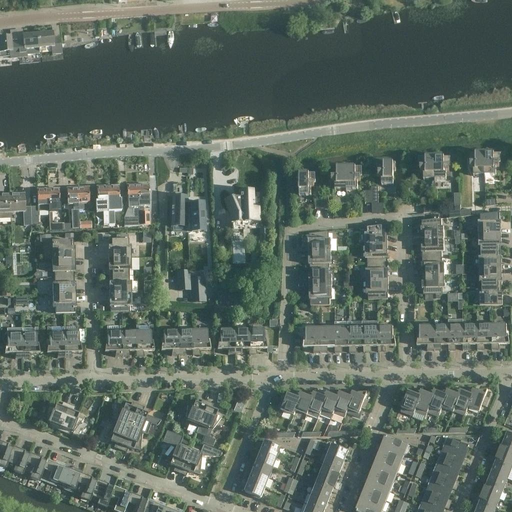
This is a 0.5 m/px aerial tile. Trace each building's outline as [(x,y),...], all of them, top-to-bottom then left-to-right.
[(37,35),(39,53),(40,53),(40,50),(51,49),(52,55),(61,55),(59,39),(53,39),(52,34),(37,35)] [(37,53),(39,53),(37,35),(22,36),(23,42),(17,43),(18,58),(26,58),(26,51),(37,50),(37,53)] [(0,60),(10,59),(18,58),(17,43),(11,43),(10,37),(0,38),(0,60)] [(485,179),(485,153),(475,154),(469,154),(469,164),(470,164),(471,169),(474,169),(474,177),(485,176),(485,179)] [(485,153),(485,179),(485,176),(496,176),(496,168),(499,168),(499,162),(499,154),(494,154),(494,153),(485,153)] [(435,182),(435,157),(425,157),(425,158),(419,158),(420,168),(421,172),(424,172),(424,180),(435,180),(435,182)] [(435,157),(435,182),(436,182),(436,180),(447,180),(446,172),(449,172),(449,166),(449,157),(444,157),(435,157)] [(383,163),(377,163),(377,173),(379,173),(379,178),(382,178),(382,186),(394,185),(393,162),(383,163)] [(346,193),(347,193),(346,167),(337,168),(337,169),(331,169),(331,178),(332,178),(332,183),(335,183),(335,191),(346,190),(346,193)] [(346,167),(347,193),(347,190),(358,190),(358,182),(361,182),(361,168),(356,168),(356,167),(346,167)] [(315,174),(309,174),(309,173),(299,174),(299,175),(297,175),(297,184),(299,184),(300,197),(312,196),(311,188),(315,188),(314,182),(315,182),(315,174)] [(133,218),(124,219),(124,227),(139,227),(138,209),(138,208),(138,185),(126,186),(127,203),(127,209),(133,208),(133,209),(133,218)] [(149,185),(138,185),(138,208),(144,207),(150,207),(149,202),(149,185)] [(119,186),(108,187),(108,209),(109,223),(109,225),(115,225),(114,211),(121,211),(121,203),(119,203),(119,186)] [(97,201),(95,201),(96,213),(103,212),(103,226),(109,225),(109,223),(108,209),(108,187),(96,187),(97,201)] [(72,224),(64,224),(65,231),(72,231),(72,229),(79,229),(78,210),(79,210),(78,188),(66,189),(67,206),(73,205),(73,211),(71,211),(72,224)] [(89,188),(78,188),(79,210),(84,210),(84,205),(89,205),(89,188)] [(59,189),(48,190),(49,212),(49,226),(49,232),(65,231),(64,224),(64,223),(61,223),(61,224),(53,225),(52,211),(59,211),(59,212),(61,212),(60,204),(59,189)] [(38,208),(31,208),(31,226),(39,226),(38,217),(39,217),(39,213),(49,212),(48,190),(37,190),(38,208)] [(231,199),(224,202),(228,212),(230,217),(231,230),(231,231),(259,229),(261,229),(260,208),(256,208),(253,209),(253,193),(239,193),(238,193),(238,198),(237,196),(236,196),(237,198),(231,201),(231,199)] [(24,194),(10,195),(11,214),(23,214),(24,227),(31,226),(31,208),(25,208),(24,194)] [(0,219),(11,219),(11,214),(10,195),(0,195),(0,219)] [(172,197),(171,227),(186,227),(187,208),(187,197),(172,197)] [(187,208),(186,227),(186,233),(206,232),(204,204),(189,205),(189,208),(187,208)] [(449,219),(461,218),(461,211),(449,212),(450,219),(449,219)] [(147,212),(139,213),(139,226),(148,226),(147,212)] [(479,234),(504,234),(504,222),(500,222),(500,214),(481,216),(481,222),(479,222),(479,234)] [(422,240),(444,240),(444,227),(441,227),(441,220),(422,222),(422,240)] [(365,247),(389,246),(389,234),(387,234),(386,226),(367,228),(367,234),(365,234),(365,247)] [(261,229),(259,229),(260,245),(268,244),(267,229),(261,229)] [(310,253),(331,252),(331,239),(329,240),(329,232),(310,234),(310,253)] [(504,247),(504,234),(479,234),(479,247),(481,247),(481,252),(501,252),(500,247),(504,247)] [(109,259),(131,258),(130,246),(128,246),(128,240),(127,240),(127,237),(115,237),(116,240),(109,240),(109,259)] [(444,252),(444,240),(422,240),(423,258),(442,258),(442,252),(444,252)] [(52,248),(52,260),(74,260),(73,241),(54,242),(54,248),(52,248)] [(389,246),(365,247),(366,259),(368,259),(368,264),(387,264),(387,259),(389,259),(389,246)] [(332,265),(331,252),(310,253),(310,271),(330,270),(329,265),(332,265)] [(479,270),(504,270),(504,258),(501,258),(501,252),(481,252),(481,258),(479,258),(479,270)] [(131,271),(131,258),(109,259),(109,277),(129,277),(129,271),(131,271)] [(442,263),(442,258),(423,258),(423,276),(445,276),(444,263),(442,263)] [(74,260),(52,260),(52,273),(54,273),(55,278),(74,278),(74,260)] [(366,283),(389,282),(389,270),(387,270),(387,264),(368,264),(368,270),(366,270),(366,283)] [(330,275),(330,270),(310,271),(311,289),(332,288),(332,275),(330,275)] [(504,270),(479,270),(480,283),(482,283),(482,288),(501,288),(501,283),(504,283),(504,270)] [(189,272),(177,273),(178,291),(191,290),(189,272)] [(445,288),(445,276),(423,276),(424,295),(443,294),(443,288),(445,288)] [(110,295),(131,295),(131,282),(129,282),(129,277),(109,277),(110,295)] [(74,278),(55,278),(55,284),(52,284),(53,296),(74,296),(74,278)] [(389,295),(389,282),(366,283),(366,295),(369,295),(369,301),(388,301),(388,295),(389,295)] [(205,286),(192,286),(193,303),(206,302),(205,286)] [(332,301),(332,288),(311,289),(311,307),(330,307),(330,301),(332,301)] [(501,294),(501,288),(482,288),(482,294),(480,294),(480,307),(504,306),(504,294),(501,294)] [(221,289),(220,305),(242,306),(243,298),(232,297),(233,289),(221,289)] [(132,307),(131,295),(110,295),(110,313),(129,313),(129,307),(132,307)] [(74,296),(53,296),(53,309),(55,309),(55,315),(75,314),(74,296)] [(463,351),(464,351),(463,326),(463,320),(448,320),(449,326),(449,351),(457,351),(456,346),(463,345),(463,351)] [(378,321),(364,322),(365,353),(372,353),(371,347),(378,347),(378,353),(379,353),(379,328),(378,321)] [(350,353),(349,322),(335,322),(335,329),(336,354),(343,353),(342,348),(349,348),(349,353),(350,353)] [(364,353),(365,353),(364,322),(351,322),(349,322),(350,353),(357,353),(357,348),(364,347),(364,353)] [(492,326),(493,350),(500,350),(499,345),(510,345),(508,335),(507,335),(507,325),(495,326),(492,326)] [(136,327),(136,333),(137,357),(144,357),(143,352),(154,352),(152,342),(151,342),(151,332),(153,332),(153,326),(151,326),(136,327)] [(448,351),(449,351),(449,326),(434,327),(435,352),(442,351),(441,346),(448,346),(448,351)] [(463,326),(464,351),(471,351),(470,345),(477,345),(477,351),(478,351),(478,326),(463,326)] [(492,351),(493,350),(492,326),(478,326),(478,351),(485,351),(485,345),(492,345),(492,351)] [(115,358),(122,358),(122,333),(121,327),(107,327),(107,343),(106,343),(104,352),(115,352),(115,358)] [(427,352),(435,352),(434,327),(419,327),(420,337),(418,337),(417,346),(428,346),(427,352)] [(63,334),(63,328),(49,328),(49,340),(49,344),(48,344),(46,354),(57,353),(57,359),(64,359),(63,334)] [(79,328),(63,328),(63,334),(64,359),(72,359),(71,353),(82,353),(80,344),(79,344),(79,328)] [(379,328),(379,353),(386,353),(385,347),(396,347),(395,337),(394,337),(393,328),(379,328)] [(22,335),(22,329),(7,329),(7,345),(6,345),(4,354),(15,354),(15,360),(22,360),(22,335)] [(34,329),(22,329),(22,335),(22,360),(30,360),(29,354),(40,354),(38,344),(37,345),(37,335),(35,335),(34,329)] [(314,354),(321,354),(321,329),(306,329),(306,339),(305,339),(304,349),(314,348),(314,354)] [(335,354),(336,354),(335,329),(321,329),(321,354),(329,354),(328,348),(335,348),(335,354)] [(249,355),(249,330),(234,331),(235,356),(242,355),(241,350),(248,350),(249,355)] [(249,330),(249,355),(257,355),(256,350),(267,349),(265,340),(264,340),(264,330),(252,330),(249,330)] [(192,332),(193,356),(200,356),(199,351),(210,350),(209,341),(208,341),(207,331),(192,332)] [(227,356),(235,356),(234,331),(219,331),(220,341),(218,341),(217,350),(228,350),(227,356)] [(171,357),(178,357),(178,332),(163,332),(163,342),(162,342),(161,351),(172,351),(171,357)] [(178,332),(178,357),(186,356),(185,351),(192,351),(192,356),(193,356),(192,332),(178,332)] [(122,333),(122,358),(130,358),(129,352),(136,352),(136,357),(137,357),(136,333),(122,333)] [(475,392),(474,392),(466,412),(467,413),(468,408),(480,412),(482,406),(486,408),(486,407),(489,399),(490,399),(486,397),(488,391),(479,391),(478,395),(474,393),(475,392)] [(414,413),(422,392),(414,392),(413,395),(408,394),(406,398),(402,397),(403,397),(399,406),(399,405),(399,406),(403,408),(401,413),(413,417),(415,414),(414,413)] [(425,417),(435,392),(427,392),(426,395),(422,394),(423,392),(422,392),(414,413),(415,414),(415,413),(425,417)] [(439,417),(441,413),(440,413),(448,392),(440,392),(439,395),(435,394),(436,392),(435,392),(425,417),(426,417),(428,413),(439,417)] [(442,408),(453,413),(461,392),(453,392),(452,395),(448,394),(449,392),(448,392),(440,413),(441,413),(442,408)] [(466,412),(474,392),(466,392),(465,395),(461,393),(462,392),(461,392),(453,413),(454,413),(454,412),(465,416),(467,413),(466,412)] [(333,415),(334,414),(344,418),(354,393),(346,394),(344,397),(341,395),(342,394),(341,394),(333,415)] [(354,393),(344,418),(345,419),(348,410),(359,415),(361,409),(366,410),(365,410),(368,401),(369,402),(369,401),(365,399),(368,393),(359,393),(357,397),(354,395),(355,393),(354,393)] [(296,411),(307,415),(315,394),(307,394),(305,398),(302,396),(303,394),(302,395),(294,416),(296,411)] [(315,394),(307,415),(318,420),(320,415),(328,394),(320,394),(318,397),(315,396),(316,394),(315,394)] [(331,420),(333,415),(341,394),(333,394),(331,397),(328,396),(329,394),(328,394),(320,415),(331,420)] [(282,411),(294,416),(302,395),(294,395),(292,398),(288,396),(286,401),(282,399),(282,400),(279,408),(278,408),(282,410),(282,411)] [(198,429),(208,403),(202,400),(200,404),(195,402),(194,404),(188,402),(186,421),(188,422),(187,424),(198,429)] [(59,431),(69,405),(63,403),(61,407),(56,405),(55,407),(49,404),(47,423),(49,424),(48,427),(59,431)] [(129,428),(138,405),(132,403),(130,407),(125,405),(124,407),(118,404),(116,423),(129,428)] [(214,405),(208,403),(198,429),(203,431),(199,442),(212,448),(215,440),(209,438),(211,431),(212,431),(223,416),(217,413),(218,412),(212,409),(214,405)] [(238,403),(235,412),(240,414),(244,405),(238,403)] [(75,408),(69,405),(59,431),(69,435),(70,433),(73,434),(84,418),(78,416),(79,414),(74,412),(75,408)] [(144,408),(138,405),(129,428),(142,433),(153,418),(147,416),(148,414),(142,412),(144,408)] [(129,428),(116,423),(105,437),(111,440),(110,441),(115,444),(114,448),(120,450),(129,428)] [(140,451),(142,433),(129,428),(120,450),(126,453),(128,449),(133,451),(134,449),(140,451)] [(385,441),(383,446),(405,455),(408,445),(383,435),(383,436),(382,439),(381,439),(381,440),(385,441)] [(444,448),(465,457),(469,449),(473,450),(474,446),(475,446),(462,440),(460,444),(448,439),(444,448)] [(0,468),(4,470),(6,467),(12,450),(7,448),(8,446),(0,442),(0,468)] [(266,442),(262,452),(277,458),(281,448),(266,442)] [(179,474),(190,448),(179,444),(178,447),(176,446),(164,461),(170,463),(170,465),(175,467),(173,472),(179,474)] [(501,448),(499,453),(511,458),(511,447),(504,444),(503,447),(501,447),(501,448)] [(200,452),(190,448),(179,474),(186,477),(187,472),(193,474),(193,473),(200,475),(202,457),(219,458),(221,452),(203,445),(200,452)] [(329,455),(344,462),(348,451),(333,445),(329,455)] [(405,455),(383,446),(381,452),(377,450),(377,451),(376,454),(401,464),(405,455)] [(21,477),(23,473),(29,457),(24,455),(25,452),(13,448),(12,450),(6,467),(13,470),(12,473),(21,477)] [(440,458),(465,468),(467,464),(463,462),(465,457),(444,448),(440,458)] [(262,452),(258,462),(273,468),(277,458),(262,452)] [(511,469),(511,458),(499,453),(496,459),(496,460),(497,461),(496,464),(511,470),(511,469)] [(46,464),(40,461),(42,459),(30,454),(29,457),(23,473),(30,476),(28,480),(38,483),(39,480),(46,464)] [(378,460),(376,465),(397,474),(401,464),(376,454),(374,458),(374,459),(378,460)] [(324,466),(340,472),(344,462),(329,455),(324,466)] [(464,472),(465,468),(440,458),(437,468),(458,476),(460,471),(464,473),(464,472)] [(47,461),(46,464),(39,480),(56,487),(64,468),(47,461)] [(273,468),(258,462),(254,472),(269,479),(273,468)] [(508,480),(511,470),(496,464),(492,474),(508,480)] [(397,474),(376,465),(374,471),(370,469),(369,470),(370,470),(368,473),(393,483),(397,474)] [(339,475),(340,472),(324,466),(320,476),(338,482),(340,476),(340,477),(341,476),(339,475)] [(73,493),(81,474),(64,468),(56,487),(73,493)] [(456,481),(458,476),(437,468),(433,477),(458,487),(459,483),(460,483),(456,481)] [(269,479),(254,472),(250,482),(265,489),(269,479)] [(370,479),(368,484),(389,493),(393,483),(368,473),(367,477),(366,477),(366,478),(370,479)] [(89,503),(90,500),(97,481),(96,484),(91,481),(92,479),(81,474),(73,493),(80,496),(79,499),(89,503)] [(488,484),(504,490),(508,480),(492,474),(488,484)] [(316,486),(332,492),(334,488),(335,489),(336,488),(335,488),(338,482),(320,476),(316,486)] [(429,487),(450,495),(452,490),(457,492),(457,491),(456,491),(458,487),(433,477),(429,487)] [(97,481),(90,500),(97,503),(96,506),(105,510),(107,507),(114,488),(114,487),(113,490),(108,488),(109,485),(97,481)] [(265,489),(250,482),(245,493),(253,496),(252,497),(258,500),(259,498),(261,499),(265,489)] [(389,493),(368,484),(366,489),(362,488),(362,489),(361,492),(386,502),(389,493)] [(504,490),(488,484),(487,488),(485,487),(485,488),(483,494),(500,500),(504,490)] [(316,486),(313,496),(328,502),(332,492),(316,486)] [(448,500),(450,495),(429,487),(425,496),(450,506),(452,502),(448,500)] [(125,492),(114,488),(107,507),(114,510),(112,511),(124,511),(131,494),(129,497),(124,495),(125,492)] [(386,502),(361,492),(359,496),(359,497),(363,498),(361,503),(382,511),(386,502)] [(131,494),(124,511),(143,511),(148,501),(147,501),(146,503),(141,501),(142,499),(131,494)] [(500,500),(483,494),(480,499),(480,500),(481,501),(480,504),(496,510),(500,500)] [(324,511),(328,502),(313,496),(308,506),(324,511)] [(449,510),(450,506),(425,496),(422,506),(437,511),(443,511),(445,509),(449,511),(449,510)] [(279,500),(276,507),(281,509),(284,502),(279,500)] [(163,511),(165,508),(148,501),(143,511),(163,511)] [(286,503),(283,510),(288,511),(291,505),(286,503)] [(381,511),(382,511),(361,503),(357,511),(381,511)]
